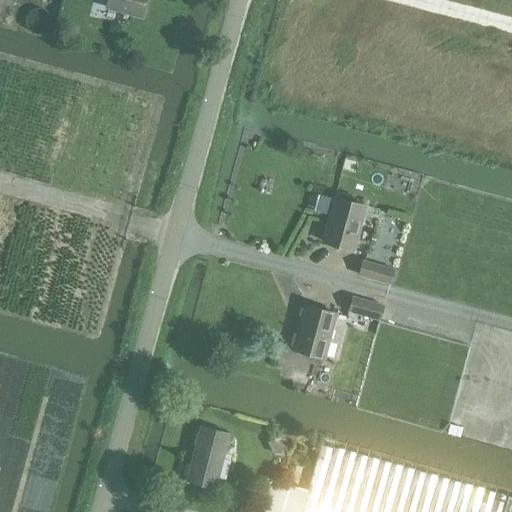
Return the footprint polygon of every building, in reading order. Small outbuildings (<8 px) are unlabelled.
[(106,0),(103,11),(139,21),(145,0),(106,0)] [(322,240),(353,248),(364,204),(333,196),(322,240)] [(393,268),(362,259),(358,273),(389,282),(393,268)] [(352,296),(348,310),(379,318),(383,304),(352,296)] [(293,348),(323,356),(335,312),(305,304),(293,348)] [(187,479),(215,486),(228,433),(201,426),(187,479)] [(511,511),(511,496),(320,443),(301,511),(511,511)] [(27,471),(19,511),(53,511),(60,477),(27,471)]
